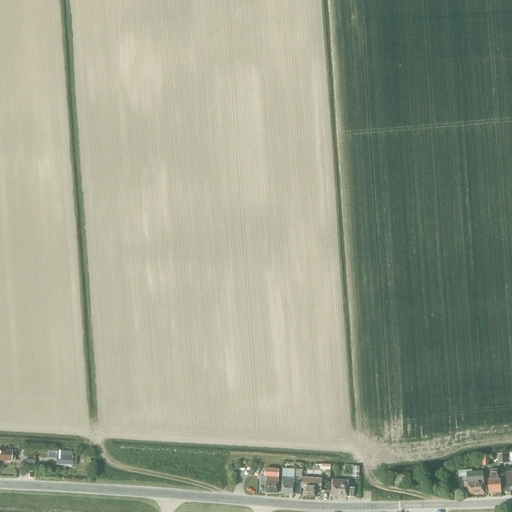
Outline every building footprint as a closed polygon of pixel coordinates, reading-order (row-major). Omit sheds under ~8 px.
[(0,460),(11,461),(12,451),(0,450),(0,460)] [(72,451),(56,451),(55,465),(72,466),(72,456),(72,451)] [(276,494),(278,470),(264,469),(263,477),(260,477),(259,485),(264,485),(264,493),(276,494)] [(282,470),(280,494),(292,495),(293,482),(293,479),(294,469),(282,469),(282,470)] [(498,479),(498,474),(498,469),(490,469),(490,479),(488,479),(488,493),(501,492),(500,479),(498,479)] [(468,495),(484,493),(483,472),(466,473),(468,495)] [(313,496),(314,490),(320,490),(320,479),(301,478),(301,489),(303,489),(302,495),(313,496)] [(346,488),(347,481),(331,480),(330,497),(346,497),(352,498),(353,489),(346,488)] [(293,482),(292,495),(299,495),(300,483),(293,482)]
